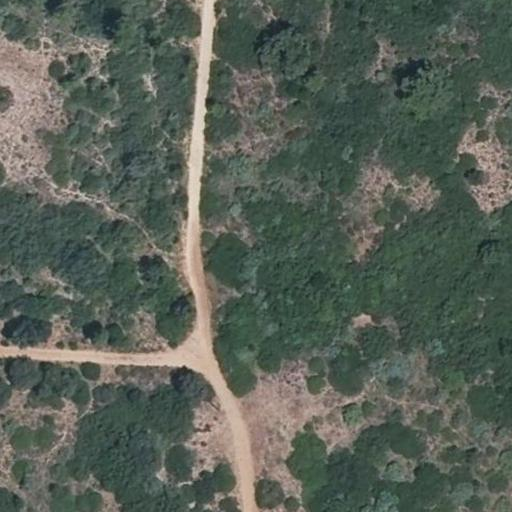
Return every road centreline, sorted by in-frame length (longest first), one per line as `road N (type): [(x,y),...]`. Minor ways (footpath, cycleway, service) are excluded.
road 1 (track): [(211,0),(192,251),(208,360),(240,431),(248,511)]
road 2 (track): [(0,348),(208,360)]
